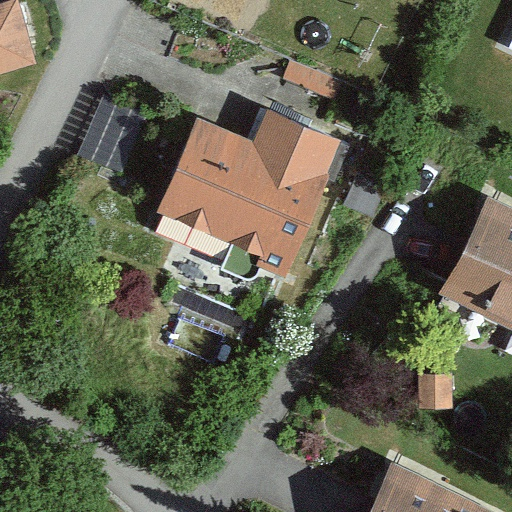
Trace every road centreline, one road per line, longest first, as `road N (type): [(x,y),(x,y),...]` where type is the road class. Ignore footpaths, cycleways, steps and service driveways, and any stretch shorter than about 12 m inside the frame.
road 1 (unknown): [(206,511),(427,203)]
road 2 (residential): [(0,214),(110,0)]
road 3 (residential): [(152,511),(104,464),(0,410)]
